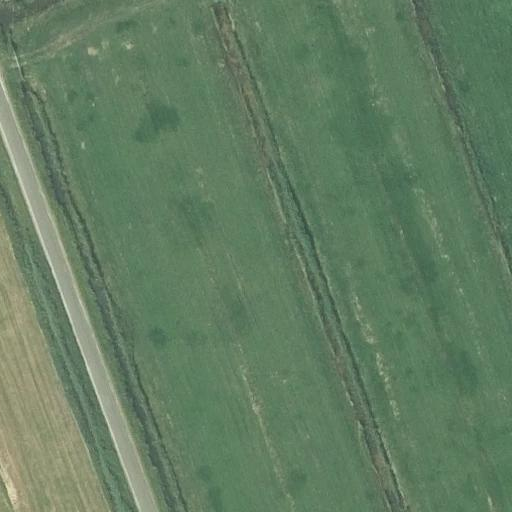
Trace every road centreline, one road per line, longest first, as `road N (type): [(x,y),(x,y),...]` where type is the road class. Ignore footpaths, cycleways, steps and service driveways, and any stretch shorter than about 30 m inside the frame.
road 1 (unclassified): [(151,511),(0,95)]
road 2 (track): [(0,59),(157,0)]
